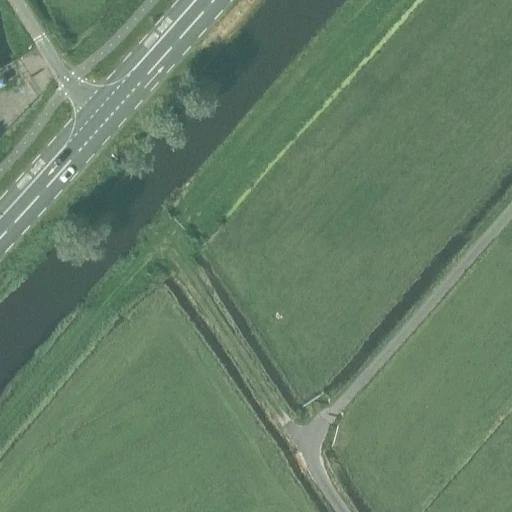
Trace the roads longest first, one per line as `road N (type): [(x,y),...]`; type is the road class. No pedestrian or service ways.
road 1 (track): [(165,243),(386,0)]
road 2 (primary): [(215,0),(100,129)]
road 3 (unclassified): [(100,129),(11,0)]
road 4 (primary): [(100,129),(0,235)]
